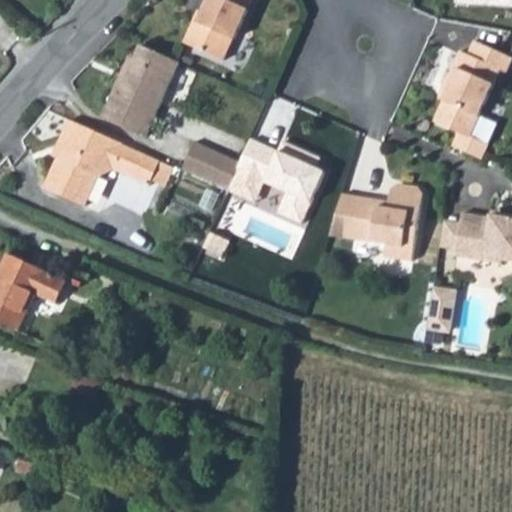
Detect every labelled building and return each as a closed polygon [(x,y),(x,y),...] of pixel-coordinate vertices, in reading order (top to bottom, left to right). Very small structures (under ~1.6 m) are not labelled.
[(252,0),(209,0),(204,14),(199,23),(196,21),(185,44),(224,62),(234,41),(235,42),(249,11),(248,11),(252,0)] [(511,0),(454,0),(454,8),(511,8),(511,0)] [(477,43),(471,57),(494,67),(500,53),(477,43)] [(181,64),(142,46),(135,60),(131,58),(103,119),(146,139),(181,64)] [(471,57),(459,51),(445,84),(449,86),(443,101),(433,122),(474,140),(503,72),(509,75),(511,69),(511,58),(500,53),(494,67),(471,57)] [(449,86),(445,84),(438,99),(443,101),(449,86)] [(161,164),(70,124),(64,138),(69,151),(64,163),(59,161),(45,192),(86,210),(100,181),(114,173),(150,189),(161,164)] [(240,155),(246,135),(228,129),(222,149),(240,155)] [(69,151),(64,138),(55,159),(59,161),(64,163),(69,151)] [(278,154),(251,142),(240,165),(237,172),(287,195),(278,215),(302,225),(325,174),(316,171),(304,166),(309,155),(282,144),(278,154)] [(237,172),(240,165),(195,145),(182,173),(228,193),(237,172)] [(320,160),(309,155),(304,166),(316,171),(320,160)] [(332,232),(355,236),(388,241),(386,253),(414,258),(424,191),(419,184),(400,181),(392,186),(391,198),(389,205),(379,204),(381,197),(344,191),(332,232)] [(391,198),(381,197),(379,204),(389,205),(391,198)] [(511,223),(489,220),(461,215),(460,224),(456,249),(454,258),(500,265),(501,261),(511,263),(511,223)] [(460,224),(445,221),(441,247),(456,249),(460,224)] [(229,243),(215,236),(209,251),(223,257),(229,243)] [(36,295),(58,304),(68,282),(9,255),(0,275),(0,322),(20,331),(36,295)] [(433,299),(455,303),(458,282),(436,279),(433,299)] [(428,328),(450,332),(455,303),(433,299),(428,328)] [(240,327),(237,335),(256,342),(259,334),(240,327)] [(101,387),(77,379),(71,395),(95,404),(101,387)]
